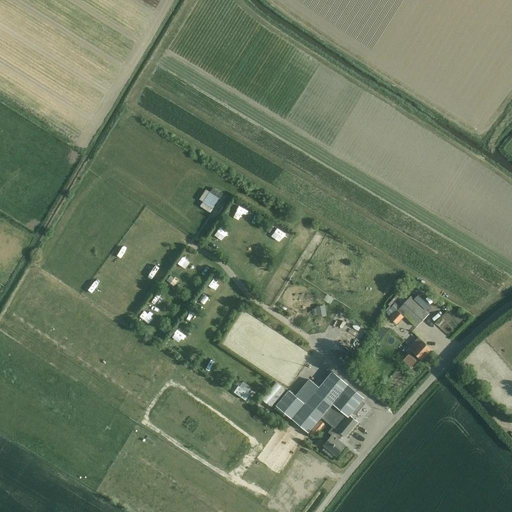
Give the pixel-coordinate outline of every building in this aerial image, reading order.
[(212,277),(205,286),(210,290),(217,280),(212,277)] [(200,292),(194,302),(201,306),(208,296),(200,292)] [(327,294),(323,299),(330,304),(334,299),(327,294)] [(416,328),(429,315),(410,297),(401,308),(398,311),(416,328)] [(340,313),(345,315),(348,309),(338,303),(325,326),(331,329),(340,313)] [(396,303),(387,312),(393,317),(396,313),(398,311),(401,308),(397,304),(396,303)] [(199,322),(203,315),(191,309),(188,316),(199,322)] [(396,324),(402,318),(396,313),(393,317),(390,319),(396,324)] [(339,333),(347,324),(343,320),(335,330),(339,333)] [(347,340),(339,335),(336,341),(350,348),(353,343),(357,345),(367,328),(357,322),(347,340)] [(164,341),(172,347),(178,339),(169,334),(164,341)] [(419,360),(429,349),(416,338),(407,349),(410,352),(408,355),(407,354),(401,360),(409,367),(417,358),(419,360)] [(203,357),(200,367),(209,370),(212,360),(203,357)] [(289,391),(276,406),(291,419),(292,418),(309,432),(321,417),(337,430),(333,435),(332,435),(324,445),(326,446),(322,450),(332,458),(335,454),(337,455),(345,445),(339,441),(344,436),(345,437),(358,422),(350,415),(364,398),(332,372),(319,388),(309,380),(307,382),(299,392),(296,396),(289,391)] [(232,389),(247,401),(251,395),(236,384),(232,389)] [(272,407),(286,390),(281,386),(267,403),(272,407)] [(314,436),(325,424),(320,420),(310,432),(314,436)]
